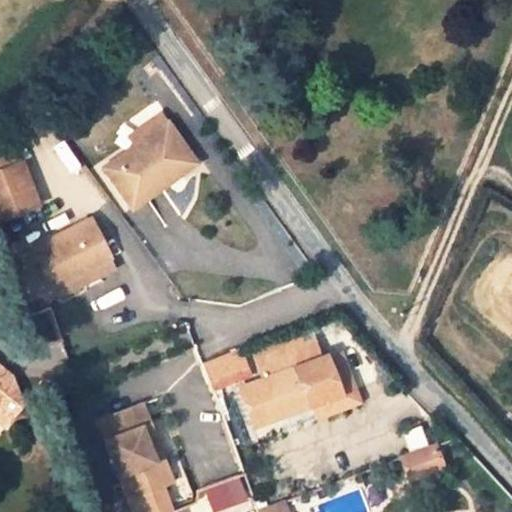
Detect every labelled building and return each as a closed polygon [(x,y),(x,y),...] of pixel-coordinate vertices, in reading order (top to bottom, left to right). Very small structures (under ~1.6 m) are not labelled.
[(129,147),(134,155),(162,137),(157,129),(129,147)] [(182,170),(162,137),(134,155),(96,180),(125,221),(140,210),(135,202),(182,170)] [(1,156),(0,156),(0,222),(23,214),(1,156)] [(135,202),(140,210),(188,179),(182,170),(135,202)] [(40,277),(46,288),(98,264),(80,231),(14,266),(24,286),(40,277)] [(104,276),(98,264),(46,288),(53,302),(104,276)] [(250,363),(259,385),(297,371),(287,348),(250,363)] [(340,356),(326,361),(331,377),(301,388),(306,403),(338,391),(341,402),(308,414),(313,428),(359,412),(350,387),(351,387),(340,356)] [(259,385),(236,394),(251,436),(308,414),(341,402),(338,391),(306,403),(301,388),(331,377),(326,361),(297,371),(259,385)] [(227,372),(204,382),(213,403),(236,394),(227,372)] [(0,425),(9,433),(22,418),(11,392),(0,383),(0,425)] [(0,425),(0,439),(2,441),(9,433),(0,425)] [(161,495),(145,455),(153,452),(145,433),(107,448),(115,466),(109,469),(126,511),(164,511),(158,496),(161,495)] [(411,472),(412,475),(445,461),(437,443),(399,459),(405,475),(411,472)] [(109,469),(115,466),(107,448),(101,450),(109,469)]
